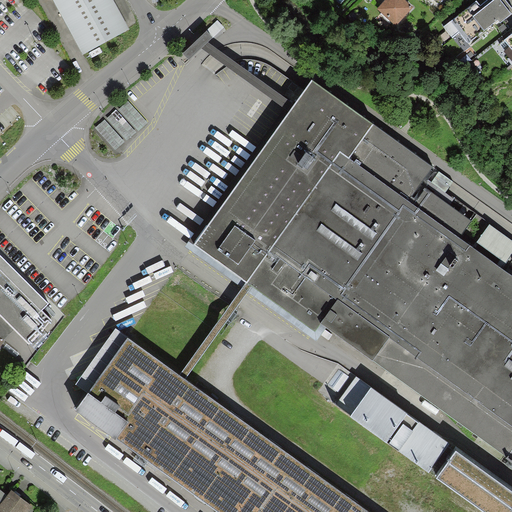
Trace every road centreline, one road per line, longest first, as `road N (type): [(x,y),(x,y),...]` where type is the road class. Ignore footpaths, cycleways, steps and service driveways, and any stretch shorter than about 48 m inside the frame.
road 1 (unclassified): [(0,179),(163,34)]
road 2 (unknown): [(398,392),(306,511)]
road 3 (primary): [(0,435),(98,511)]
